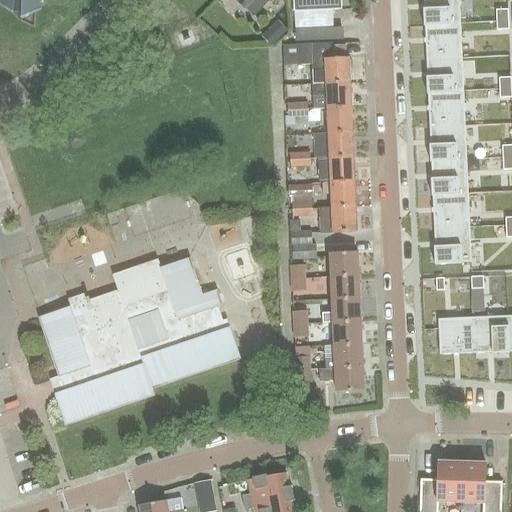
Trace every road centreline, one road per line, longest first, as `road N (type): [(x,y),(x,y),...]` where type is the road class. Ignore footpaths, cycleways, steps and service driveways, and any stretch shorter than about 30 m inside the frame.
road 1 (residential): [(403,424),(380,0)]
road 2 (residential): [(403,424),(262,445),(102,491)]
road 3 (residential): [(0,107),(51,75),(127,0)]
